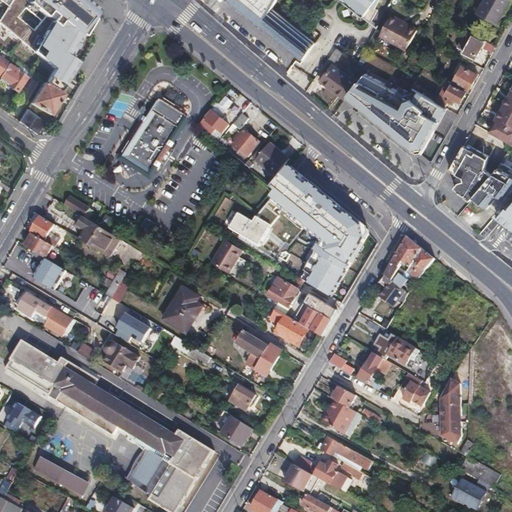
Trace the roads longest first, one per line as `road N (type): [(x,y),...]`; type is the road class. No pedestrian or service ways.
road 1 (residential): [(230,511),(410,214)]
road 2 (primary): [(150,4),(410,214)]
road 3 (primary): [(418,202),(179,0)]
road 4 (residential): [(418,202),(511,37)]
road 5 (tertiary): [(140,23),(53,158)]
road 6 (unknown): [(320,364),(454,447)]
road 7 (primary): [(410,214),(511,299)]
road 8 (primary): [(511,278),(418,202)]
